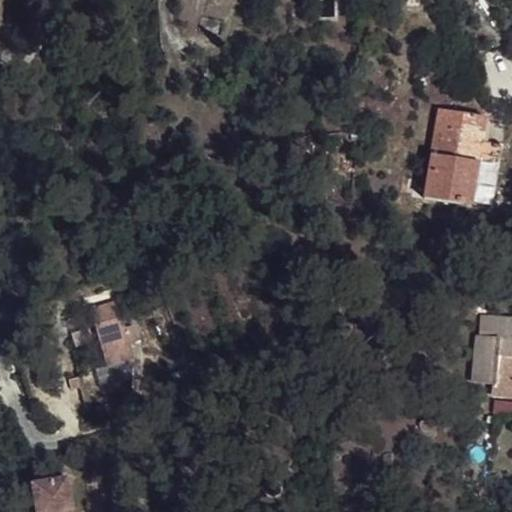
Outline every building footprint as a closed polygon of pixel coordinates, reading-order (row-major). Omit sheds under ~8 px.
[(129,29),(121,30),(121,40),(129,41),(129,29)] [(490,121),(443,113),(426,201),(472,211),(486,145),(490,121)] [(506,149),(486,145),(472,211),(495,215),(506,149)] [(325,244),(296,248),(297,260),(302,260),(305,277),(329,274),(325,244)] [(120,329),(114,304),(87,311),(98,351),(133,341),(128,327),(120,329)] [(511,322),(478,321),(476,341),(494,344),(488,397),(511,399),(511,322)] [(420,430),(431,433),(433,424),(424,421),(419,422),(418,427),(420,430)] [(66,511),(60,479),(24,485),(29,511),(66,511)]
